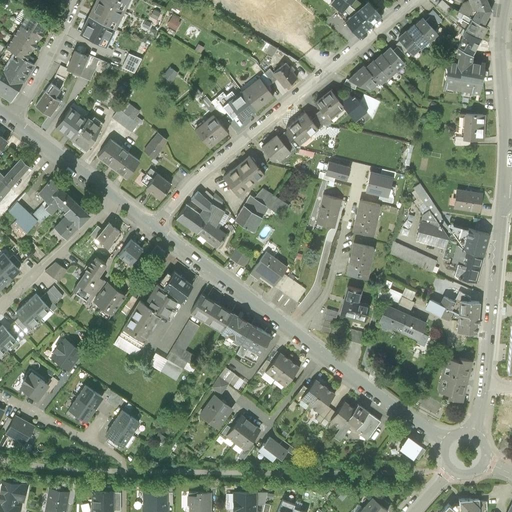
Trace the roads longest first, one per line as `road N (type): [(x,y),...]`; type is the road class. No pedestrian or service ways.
road 1 (tertiary): [(155,225),(446,442)]
road 2 (residential): [(155,225),(184,188),(412,0)]
road 3 (tertiary): [(502,197),(506,0)]
road 4 (tertiary): [(484,384),(502,197)]
road 5 (residential): [(117,197),(0,307)]
road 6 (residential): [(13,120),(74,0)]
road 7 (tertiary): [(13,120),(117,197)]
